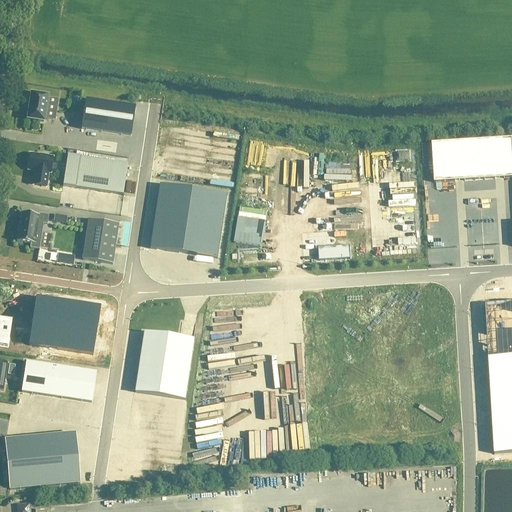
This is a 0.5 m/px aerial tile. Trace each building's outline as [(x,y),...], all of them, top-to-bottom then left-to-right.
[(38,96),(31,95),(27,120),(43,123),(44,120),(54,121),(55,113),(45,111),(47,97),(45,97),(45,95),(38,94),(38,96)] [(81,128),(81,130),(85,131),(130,138),(134,108),(90,101),(90,102),(85,101),(85,105),(81,128)] [(146,118),(146,103),(135,103),(135,117),(146,118)] [(291,139),(195,125),(188,172),(284,187),(291,139)] [(511,139),(432,145),(434,184),(511,179),(511,139)] [(117,152),(118,143),(104,142),(102,150),(117,152)] [(34,179),(33,186),(46,188),(48,174),(50,175),(52,158),(30,155),(28,171),(36,172),(35,179),(34,179)] [(127,166),(67,157),(62,187),(122,196),(127,166)] [(148,250),(216,260),(226,196),(158,186),(148,250)] [(47,226),(48,216),(38,215),(38,217),(20,214),(16,243),(30,245),(29,249),(39,251),(41,234),(36,233),(37,224),(47,226)] [(66,225),(67,218),(54,216),(53,223),(66,225)] [(118,226),(88,221),(82,261),(112,266),(118,226)] [(295,238),(277,239),(277,246),(295,245),(295,238)] [(52,255),(50,263),(64,265),(66,257),(52,255)] [(35,300),(28,347),(92,357),(99,309),(35,300)] [(511,454),(511,304),(485,306),(494,456),(511,454)] [(0,319),(0,347),(8,349),(12,321),(0,319)] [(185,402),(194,342),(144,334),(134,394),(185,402)] [(91,404),(95,374),(26,364),(21,394),(91,404)] [(50,408),(40,413),(44,420),(54,415),(50,408)] [(84,425),(89,419),(85,415),(79,421),(84,425)] [(375,456),(436,453),(435,428),(374,431),(375,456)] [(74,435),(5,441),(4,441),(5,450),(9,491),(79,485),(74,435)] [(455,505),(463,505),(462,495),(454,495),(455,505)]
